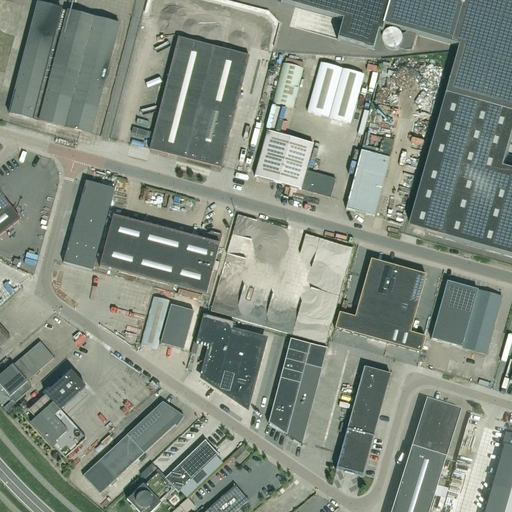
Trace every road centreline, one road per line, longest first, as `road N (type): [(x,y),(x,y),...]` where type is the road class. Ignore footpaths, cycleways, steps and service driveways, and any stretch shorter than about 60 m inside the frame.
road 1 (unclassified): [(511,405),(415,378),(377,495),(357,510),(37,292),(72,154)]
road 2 (unclassified): [(511,279),(72,154)]
